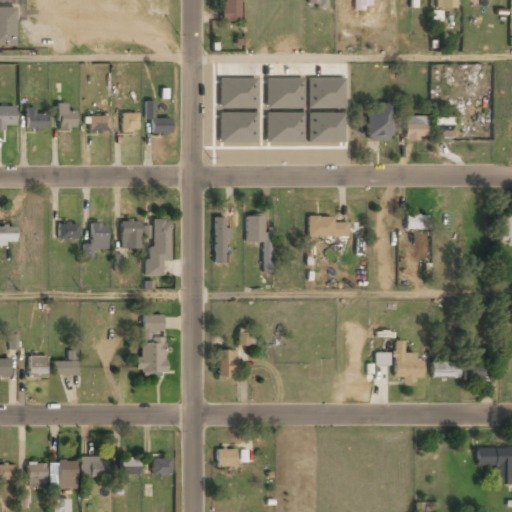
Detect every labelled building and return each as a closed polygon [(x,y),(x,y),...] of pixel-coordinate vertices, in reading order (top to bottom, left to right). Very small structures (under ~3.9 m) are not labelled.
[(238,0),(220,0),(220,23),(238,23),(238,0)] [(307,0),(307,11),(325,11),(325,0),(307,0)] [(431,0),(431,9),(455,9),(455,0),(431,0)] [(12,9),(0,9),(0,47),(12,47),(12,9)] [(254,78),(218,79),(218,109),(254,108),(254,78)] [(301,108),(300,78),(264,79),(264,109),(301,108)] [(341,78),(306,79),(306,108),(342,107),(341,78)] [(143,121),(150,121),(150,134),(169,134),(169,118),(153,118),(153,102),(143,102),(143,121)] [(65,103),(54,103),(54,129),(73,129),(73,111),(65,111),(65,103)] [(365,141),(392,141),(392,104),(365,104),(365,141)] [(0,130),(4,130),(4,125),(13,125),(12,106),(0,106),(0,130)] [(24,129),(44,129),(44,108),(24,108),(24,129)] [(119,113),(119,133),(136,133),(136,113),(119,113)] [(254,113),(218,113),(218,143),(254,142),(254,113)] [(300,113),(264,114),(265,143),(301,143),(300,113)] [(107,133),(107,116),(87,116),(87,133),(107,133)] [(425,118),(403,118),(403,140),(425,140),(425,118)] [(450,121),(433,121),(433,140),(450,140),(450,121)] [(424,215),(403,215),(403,231),(424,231),(424,215)] [(511,215),(494,215),(494,244),(511,244),(511,215)] [(269,236),(261,236),(261,216),(243,216),(244,243),(260,243),(261,273),(269,273),(269,236)] [(213,263),(223,263),(223,217),(213,217),(213,263)] [(168,220),(147,220),(147,277),(160,277),(160,262),(168,262),(168,220)] [(305,220),(305,238),(345,238),(345,220),(305,220)] [(118,221),(118,250),(139,250),(139,221),(118,221)] [(76,239),(76,223),(56,223),(56,239),(76,239)] [(81,244),(81,258),(91,258),(91,250),(105,250),(105,223),(88,223),(88,244),(81,244)] [(0,226),(0,246),(13,246),(13,226),(0,226)] [(160,335),(160,316),(140,316),(140,357),(134,358),(135,375),(163,375),(163,335),(160,335)] [(237,346),(249,346),(249,330),(237,330),(237,346)] [(7,350),(16,350),(17,334),(8,334),(7,350)] [(418,354),(400,355),(400,343),(391,343),(391,381),(418,381),(418,354)] [(235,377),(235,349),(216,349),(216,377),(235,377)] [(75,375),(75,350),(65,350),(65,361),(51,361),(51,375),(75,375)] [(384,354),(374,355),(375,366),(385,366),(384,354)] [(27,378),(45,378),(45,356),(27,356),(27,378)] [(0,378),(8,378),(8,359),(0,359),(0,378)] [(429,362),(429,380),(457,380),(457,362),(429,362)] [(481,381),(482,365),(465,364),(464,380),(481,381)] [(511,478),(511,448),(473,448),(473,467),(493,467),(493,487),(511,487),(511,478)] [(214,451),(214,469),(234,469),(234,451),(214,451)] [(168,475),(168,458),(150,458),(150,475),(168,475)] [(105,459),(79,459),(79,478),(105,478),(105,459)] [(137,459),(118,459),(118,475),(137,475),(137,459)] [(74,462),(48,462),(48,490),(74,490),(74,462)] [(0,464),(0,481),(11,482),(12,464),(0,464)] [(44,464),(24,464),(24,488),(44,488),(44,464)] [(51,501),(51,511),(68,511),(68,501),(51,501)]
